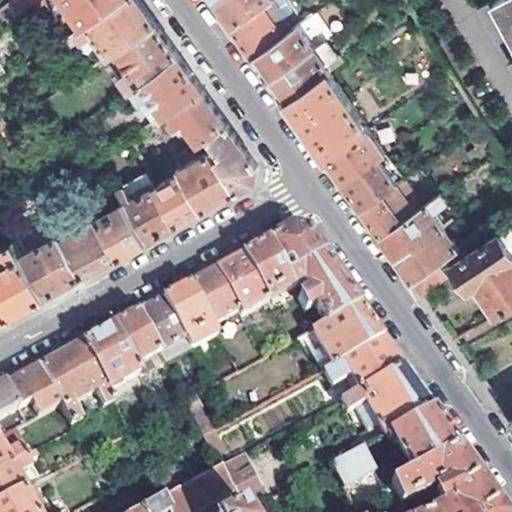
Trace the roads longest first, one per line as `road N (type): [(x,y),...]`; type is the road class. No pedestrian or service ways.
road 1 (residential): [(511,471),(308,183)]
road 2 (residential): [(308,183),(0,353)]
road 3 (residential): [(308,183),(177,0)]
